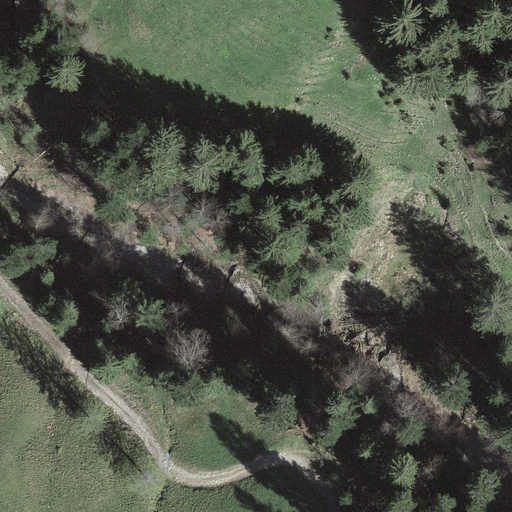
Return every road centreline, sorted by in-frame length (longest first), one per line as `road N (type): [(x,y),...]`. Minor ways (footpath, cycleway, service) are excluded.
road 1 (track): [(0,291),(181,470),(206,477),(279,455)]
road 2 (track): [(279,455),(323,456),(362,487),(378,511)]
